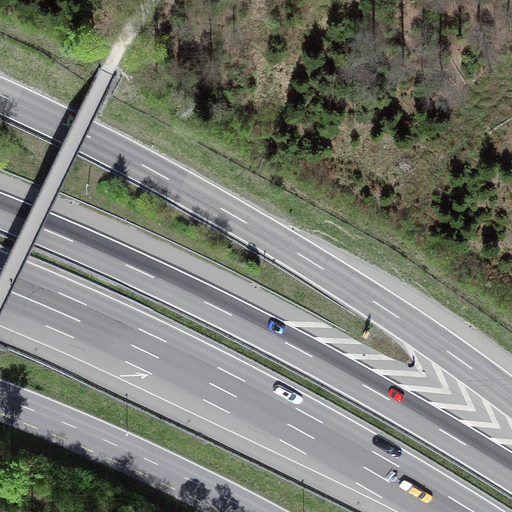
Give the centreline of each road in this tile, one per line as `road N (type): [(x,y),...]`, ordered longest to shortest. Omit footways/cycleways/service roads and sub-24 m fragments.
road 1 (motorway): [(511,398),(237,217),(0,95)]
road 2 (motorway): [(511,473),(240,319),(0,211)]
road 3 (motorway): [(77,319),(292,416),(456,511)]
road 4 (primary): [(0,397),(252,511)]
road 5 (track): [(0,296),(112,63)]
